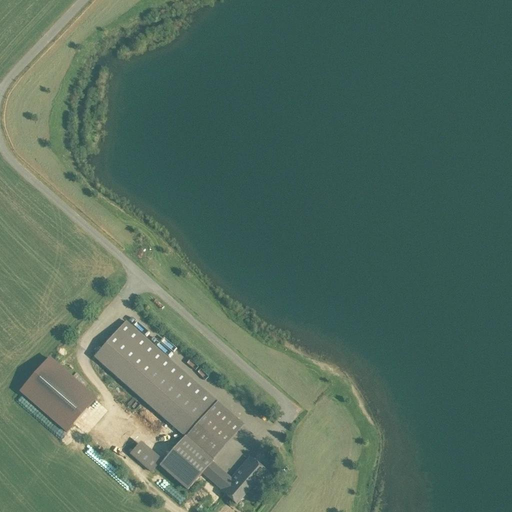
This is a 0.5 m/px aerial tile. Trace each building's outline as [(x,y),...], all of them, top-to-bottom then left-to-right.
[(218,403),(126,323),(95,359),(186,439),(187,438),(218,403)] [(72,435),(103,398),(53,357),(22,394),(72,435)] [(218,403),(187,438),(211,459),(242,424),(218,403)] [(211,459),(187,438),(186,439),(162,467),(188,490),(203,474),(213,463),(214,461),(211,459)] [(146,441),(133,454),(153,474),(166,461),(146,441)] [(250,459),(232,480),(226,474),(216,485),(216,486),(223,491),(222,492),(237,505),(256,483),(261,487),(270,476),(250,459)] [(213,463),(203,474),(216,485),(226,474),(213,463)]
